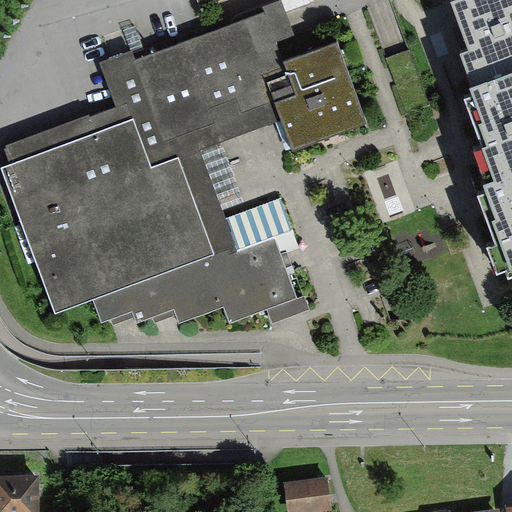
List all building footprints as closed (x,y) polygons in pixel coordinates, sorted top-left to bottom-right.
[(196,0),(201,11),(227,0),(196,0)] [(505,273),(511,270),(511,0),(448,0),(465,41),(454,46),(471,88),(460,92),(479,140),(468,145),(484,186),(472,190),(491,238),(482,241),(492,266),(501,263),(505,273)] [(9,161),(0,164),(0,175),(50,313),(89,299),(98,323),(130,311),(134,323),(172,309),(177,322),(221,306),(227,323),(261,311),(267,326),(308,311),(301,294),(294,296),(272,236),(235,249),(199,148),(276,121),(287,151),(364,124),(334,41),(279,61),(272,42),(292,35),(282,6),(129,61),(126,52),(97,63),(113,105),(3,145),(9,161)] [(0,508),(37,509),(37,471),(0,470),(0,508)] [(293,508),(330,504),(326,476),(290,480),(293,508)]
